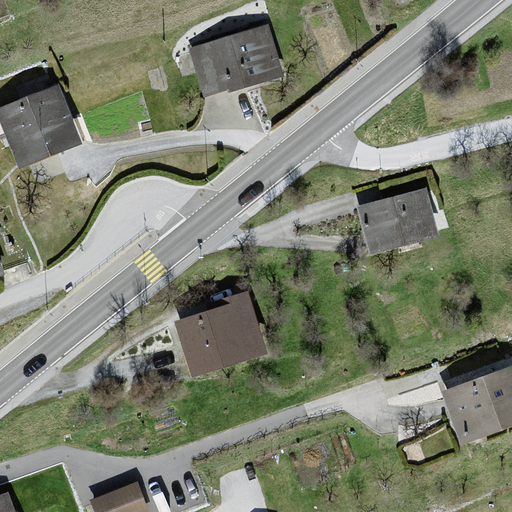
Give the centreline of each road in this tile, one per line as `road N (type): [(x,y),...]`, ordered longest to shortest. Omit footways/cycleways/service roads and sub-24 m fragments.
road 1 (unknown): [(0,473),(43,453),(145,467),(432,370)]
road 2 (secondary): [(0,388),(197,229)]
road 3 (residential): [(0,301),(69,271),(134,209),(162,205),(197,229)]
road 4 (unknown): [(55,168),(191,137),(244,141),(281,161)]
road 5 (residential): [(320,128),(342,150),(379,163),(511,131)]
road 6 (secondary): [(320,128),(479,0)]
road 7 (secondary): [(197,229),(320,128)]
road 8 (unknown): [(197,229),(335,201)]
